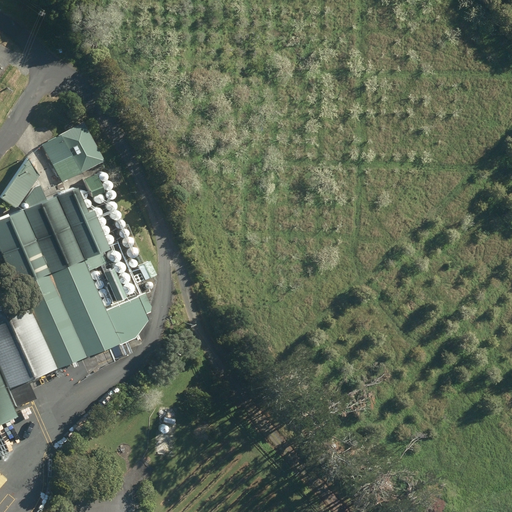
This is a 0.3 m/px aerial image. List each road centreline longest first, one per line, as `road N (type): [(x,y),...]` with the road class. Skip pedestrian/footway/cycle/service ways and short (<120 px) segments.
road 1 (track): [(13,511),(54,418),(139,358),(157,325),(163,277),(159,220),(95,106),(40,65)]
road 2 (track): [(159,220),(219,364),(341,511)]
road 3 (residential): [(0,141),(40,65),(20,26),(0,15)]
